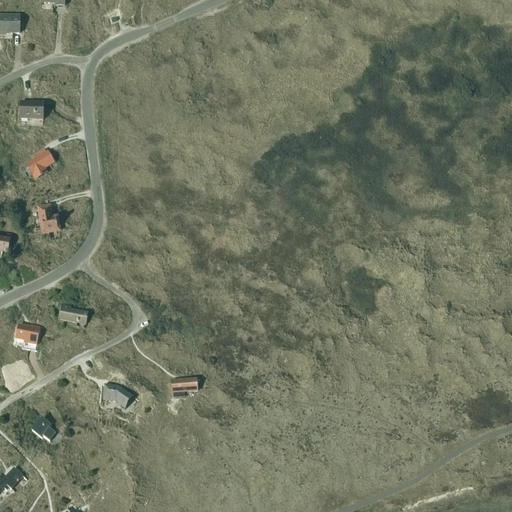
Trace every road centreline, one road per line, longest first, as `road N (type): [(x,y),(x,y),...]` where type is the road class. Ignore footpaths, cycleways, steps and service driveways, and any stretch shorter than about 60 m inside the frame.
road 1 (residential): [(0,408),(134,326),(126,299),(77,260)]
road 2 (unclassified): [(77,260),(91,243),(98,212),(85,97),(90,67)]
road 3 (unclassified): [(90,67),(117,43),(220,0)]
